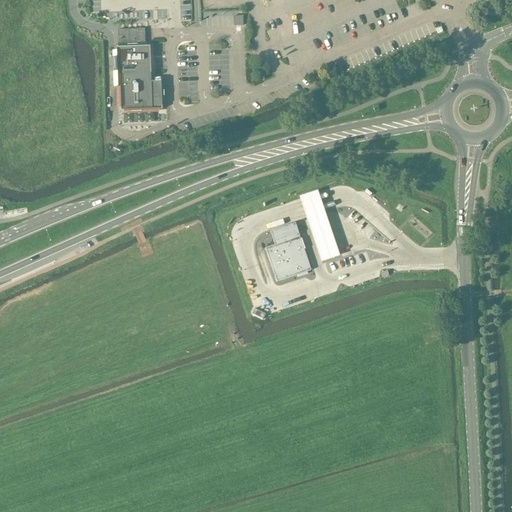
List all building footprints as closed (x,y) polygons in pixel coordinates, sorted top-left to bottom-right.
[(234,26),(243,26),(243,16),(233,17),(234,26)] [(116,51),(114,51),(115,57),(116,57),(116,72),(115,72),(115,78),(119,78),(120,106),(124,105),(125,123),(157,122),(157,107),(167,106),(164,39),(154,39),(154,29),(118,30),(118,39),(118,47),(116,48),(116,51)] [(320,257),(321,262),(338,256),(337,251),(329,229),(325,218),(322,207),(319,198),(317,192),(300,198),(302,203),(305,212),(308,223),(312,234),(320,257)] [(274,245),(265,248),(276,282),(310,271),(302,246),(299,237),(297,230),(294,223),(270,232),(272,237),(274,245)] [(254,309),(253,312),(251,315),(262,320),(265,315),(254,309)]
